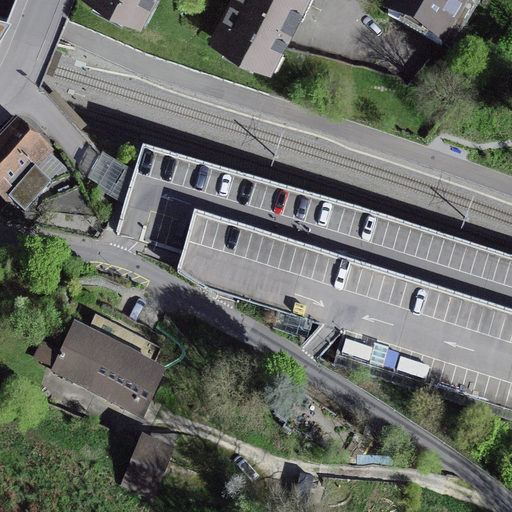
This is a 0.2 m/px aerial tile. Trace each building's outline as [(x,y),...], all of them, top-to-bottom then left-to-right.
[(147,0),(99,0),(138,19),(147,0)] [(300,0),(230,0),(212,37),(268,65),(300,0)] [(469,0),(397,0),(388,16),(439,46),(441,47),(469,0)] [(0,39),(13,20),(0,16),(0,39)] [(441,47),(439,46),(407,86),(432,106),(465,65),(441,47)] [(329,92),(337,60),(308,53),(300,84),(329,92)] [(358,100),(367,68),(337,60),(329,92),(358,100)] [(398,76),(367,68),(358,100),(389,108),(398,76)] [(0,143),(0,188),(3,191),(8,186),(14,192),(8,198),(25,213),(51,184),(28,163),(41,149),(16,126),(0,143)] [(132,190),(118,234),(125,236),(185,255),(183,260),(179,272),(210,292),(227,298),(330,330),(342,334),(337,356),(511,411),(511,266),(492,260),(143,152),(132,190)] [(83,323),(56,372),(146,421),(173,372),(83,323)] [(267,411),(345,462),(363,434),(286,383),(267,411)] [(140,445),(131,466),(161,479),(170,457),(140,445)]
